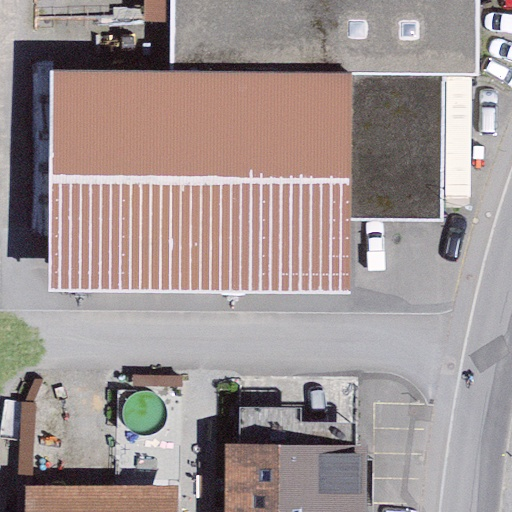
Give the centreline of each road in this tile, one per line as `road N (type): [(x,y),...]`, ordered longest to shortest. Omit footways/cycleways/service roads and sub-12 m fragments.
road 1 (unclassified): [(0,444),(9,398),(33,375),(77,356),(223,345),(494,360)]
road 2 (unknown): [(77,356),(51,122)]
road 3 (tertiary): [(494,360),(484,511)]
